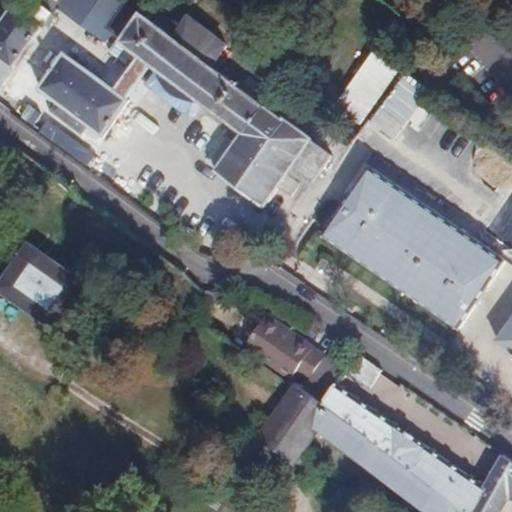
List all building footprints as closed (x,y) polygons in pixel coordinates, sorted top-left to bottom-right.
[(14,5),(0,24),(0,86),(43,25),(14,5)] [(124,43),(144,58),(156,68),(165,74),(205,105),(246,134),(218,172),(265,207),(281,187),(290,175),(295,178),(300,173),(315,183),(335,157),(215,69),(231,50),(192,21),(177,39),(143,15),(137,22),(129,16),(119,31),(127,37),(124,43)] [(338,100),(364,119),(403,67),(377,48),(338,100)] [(129,101),(117,93),(66,57),(42,92),(62,106),(56,114),(86,135),(90,129),(105,139),(131,102),(129,101)] [(156,68),(144,58),(117,93),(129,101),(156,68)] [(395,141),(433,89),(408,71),(370,123),(395,141)] [(205,105),(165,74),(155,87),(196,118),(205,105)] [(370,174),(366,179),(502,269),(504,265),(370,174)] [(287,191),(295,178),(290,175),(281,187),(287,191)] [(502,269),(366,179),(324,240),(458,332),(502,269)] [(83,286),(28,246),(0,284),(0,289),(51,328),(83,286)] [(474,320),(506,334),(511,319),(511,301),(487,290),(474,320)] [(298,373),(312,382),(319,369),(327,359),(266,319),(243,352),(290,384),(298,373)] [(511,329),(498,350),(511,358),(511,329)] [(358,354),(345,374),(371,394),(385,373),(358,354)] [(312,382),(304,392),(322,406),(336,387),(339,382),(319,369),(312,382)] [(322,406),(304,392),(290,384),(253,434),(288,460),(312,428),(424,511),(501,511),(511,497),(511,462),(505,457),(483,486),(467,511),(322,406)] [(322,406),(467,511),(483,486),(336,387),(322,406)]
